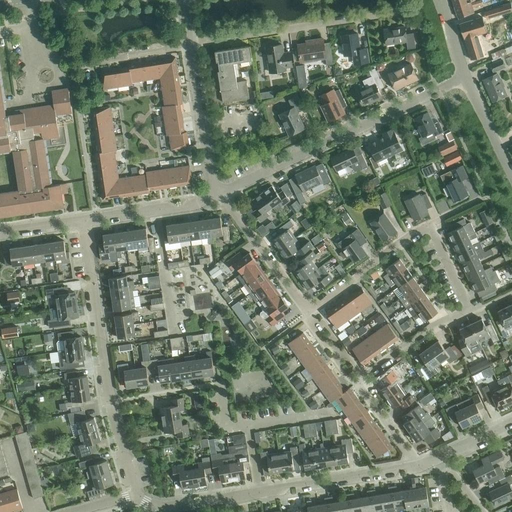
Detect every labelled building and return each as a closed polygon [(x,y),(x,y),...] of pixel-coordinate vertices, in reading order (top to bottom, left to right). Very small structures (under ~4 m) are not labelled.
[(472,7),(483,4),(482,0),(478,0),(476,1),(476,0),(452,0),(454,7),(458,17),(468,14),(474,12),(472,7)] [(503,7),(506,13),(511,11),(511,7),(511,2),(503,4),(503,7)] [(503,7),(484,13),(487,19),(506,13),(503,7)] [(483,17),(460,24),(464,38),(478,34),(487,31),(483,17)] [(384,29),(386,45),(406,42),(407,49),(415,48),(413,33),(406,34),(405,26),(384,29)] [(355,54),(357,64),(362,63),(369,62),(367,48),(360,49),(358,33),(341,36),(344,56),(355,54)] [(483,35),(471,39),(478,61),(489,57),(483,35)] [(311,43),(298,45),(300,62),(325,58),(326,65),(333,64),(330,42),(324,43),(323,38),(321,39),(311,40),(311,43)] [(285,70),(285,67),(292,66),(290,53),(283,54),(281,45),(266,47),(270,72),(285,70)] [(219,71),(218,71),(223,102),(249,98),(247,80),(237,82),(234,63),(253,60),(250,46),(215,51),(216,62),(218,62),(219,71)] [(491,54),(493,59),(510,52),(508,47),(491,54)] [(408,54),(407,57),(409,62),(411,63),(414,62),(415,60),(413,54),(411,53),(408,54)] [(159,63),(160,78),(178,74),(175,57),(168,58),(168,62),(159,63)] [(490,64),(493,72),(506,67),(502,59),(490,64)] [(147,80),(160,78),(159,63),(158,60),(144,62),(147,80)] [(132,82),(147,80),(144,62),(129,64),(129,66),(132,82)] [(388,74),(396,89),(408,83),(418,79),(411,63),(388,74)] [(133,85),(132,82),(129,66),(129,67),(116,69),(118,87),(133,85)] [(367,88),(357,93),(362,105),(381,96),(378,90),(384,87),(378,74),(375,68),(369,71),(372,77),(363,81),(367,88)] [(104,89),(118,87),(116,69),(101,71),(104,89)] [(483,79),(493,101),(507,95),(497,73),(495,75),(483,79)] [(178,74),(160,78),(162,91),(180,89),(178,74)] [(306,76),(297,77),(299,89),(307,86),(306,76)] [(0,151),(13,149),(19,190),(51,186),(44,139),(59,137),(56,115),(72,113),(68,88),(52,91),(54,105),(15,111),(16,115),(6,116),(0,77),(0,151)] [(162,91),(165,106),(180,104),(182,103),(180,89),(162,91)] [(320,106),(328,121),(339,116),(338,113),(344,111),(342,108),(347,106),(343,98),(339,89),(335,91),(334,89),(320,96),(324,104),(320,106)] [(297,113),(304,109),(297,95),(288,100),(292,108),(280,114),(290,135),(304,128),(297,113)] [(162,106),(164,120),(182,118),(180,104),(165,106),(162,106)] [(92,110),(94,124),(112,122),(110,107),(92,110)] [(428,112),(414,119),(422,137),(419,138),(422,145),(436,139),(435,136),(444,132),(439,121),(433,124),(428,112)] [(167,135),(169,135),(184,132),(182,118),(164,120),(167,135)] [(94,124),(97,138),(114,135),(112,122),(94,124)] [(373,153),(377,161),(402,149),(392,129),(383,133),(385,138),(380,140),(379,138),(369,143),(373,153)] [(184,132),(169,135),(171,149),(189,147),(187,132),(185,132),(184,132)] [(97,138),(99,152),(114,151),(117,150),(114,135),(97,138)] [(439,147),(443,154),(457,148),(453,140),(439,147)] [(331,158),(337,171),(358,161),(362,169),(368,167),(362,153),(356,156),(352,148),(331,158)] [(96,153),(98,167),(116,164),(114,151),(99,152),(96,153)] [(445,158),(448,165),(462,159),(458,151),(445,158)] [(315,165),(295,175),(303,192),(312,188),(315,194),(325,189),(324,185),(331,181),(322,163),(316,166),(315,165)] [(98,167),(100,181),(118,179),(116,164),(98,167)] [(189,166),(176,168),(178,185),(192,183),(189,166)] [(453,176),(443,181),(444,184),(445,183),(454,201),(468,195),(461,180),(467,177),(462,166),(450,171),(453,176)] [(176,168),(161,170),(163,188),(178,185),(176,168)] [(146,172),(146,174),(149,190),(163,188),(161,170),(146,172)] [(146,174),(133,176),(136,194),(150,192),(149,191),(149,190),(146,174)] [(133,176),(118,179),(120,193),(120,197),(136,194),(133,176)] [(379,184),(377,178),(371,181),(373,187),(379,184)] [(118,179),(100,181),(103,199),(111,198),(110,194),(120,193),(118,179)] [(0,216),(5,216),(5,217),(17,215),(17,214),(56,208),(58,210),(61,206),(61,207),(62,206),(63,207),(65,204),(63,202),(62,194),(68,193),(66,183),(51,186),(19,190),(0,192),(0,216)] [(272,186),(262,193),(272,207),(276,212),(282,208),(281,207),(290,200),(288,197),(293,193),(286,183),(280,187),(283,190),(278,194),(272,186)] [(302,192),(296,195),(300,205),(306,202),(302,192)] [(272,207),(262,193),(253,200),(259,208),(254,212),(261,221),(270,215),(267,211),(272,207)] [(378,196),(383,208),(391,205),(385,193),(378,196)] [(405,201),(414,220),(429,213),(427,209),(432,206),(426,193),(420,196),(419,194),(405,201)] [(290,207),(296,215),(303,209),(297,201),(290,207)] [(353,221),(347,213),(341,217),(347,225),(353,221)] [(371,222),(384,240),(397,231),(384,213),(371,222)] [(210,219),(212,236),(223,234),(224,242),(225,242),(225,244),(229,243),(229,241),(230,241),(228,226),(222,227),(220,217),(210,219)] [(489,217),(484,220),(487,226),(492,223),(489,217)] [(306,218),(301,222),(306,229),(311,226),(306,218)] [(447,233),(452,243),(475,232),(470,222),(466,224),(464,218),(446,227),(449,232),(447,233)] [(213,243),(212,236),(210,219),(199,220),(201,238),(208,237),(209,244),(213,243)] [(191,239),(201,238),(199,220),(188,222),(191,239)] [(272,241),(278,250),(295,238),(289,229),(294,225),(290,220),(280,227),(284,232),(272,241)] [(180,241),(191,239),(188,222),(177,224),(180,241)] [(168,237),(164,238),(165,243),(169,243),(180,241),(177,224),(167,225),(168,237)] [(262,224),(257,228),(261,235),(267,231),(262,224)] [(146,228),(135,230),(138,247),(148,246),(150,253),(155,252),(153,237),(148,238),(146,228)] [(347,234),(336,242),(341,250),(342,251),(340,253),(343,258),(346,256),(347,258),(350,256),(354,261),(366,253),(359,244),(365,240),(358,229),(348,236),(347,234)] [(135,230),(124,231),(127,249),(138,247),(135,230)] [(124,231),(114,233),(118,261),(118,258),(122,257),(121,250),(127,249),(124,231)] [(452,243),(456,253),(472,245),(470,240),(477,237),(475,232),(452,243)] [(118,261),(114,233),(103,235),(104,244),(99,245),(101,260),(108,259),(108,258),(110,258),(111,260),(112,261),(118,261)] [(295,238),(278,250),(285,259),(297,250),(300,255),(313,246),(309,241),(302,247),(295,238)] [(64,241),(53,242),(56,259),(62,258),(62,263),(70,262),(70,261),(69,252),(66,253),(64,241)] [(53,242),(42,244),(45,261),(46,266),(51,266),(50,260),(56,259),(53,242)] [(323,242),(317,246),(320,252),(326,247),(323,242)] [(472,245),(456,253),(461,263),(477,255),(481,253),(482,253),(484,252),(482,247),(480,242),(472,245)] [(32,245),(34,262),(41,261),(41,267),(46,266),(45,261),(42,244),(32,245)] [(23,264),(34,262),(32,245),(21,247),(23,264)] [(13,266),(23,264),(21,247),(10,249),(10,251),(3,252),(5,266),(12,264),(13,266)] [(294,272),(301,281),(318,269),(311,260),(316,256),(313,251),(302,258),(306,263),(294,272)] [(237,267),(241,273),(256,262),(252,255),(249,252),(240,259),(237,254),(226,262),(232,270),(237,267)] [(477,255),(461,263),(465,272),(482,265),(479,260),(484,258),(481,253),(477,255)] [(383,276),(387,281),(392,278),(406,267),(400,258),(385,269),(388,273),(383,276)] [(241,273),(247,282),(263,271),(259,266),(259,267),(256,263),(257,262),(256,262),(241,273)] [(318,269),(301,281),(307,290),(314,285),(318,290),(333,279),(326,269),(323,265),(318,269)] [(465,272),(470,282),(495,270),(492,271),(490,267),(484,270),(482,265),(465,272)] [(216,267),(209,272),(213,278),(220,273),(216,267)] [(396,283),(398,287),(413,276),(406,267),(392,278),(387,281),(391,286),(396,283)] [(495,270),(470,282),(475,292),(477,291),(480,298),(482,297),(495,291),(497,289),(494,282),(500,280),(495,270)] [(250,293),(268,280),(265,276),(266,275),(263,271),(247,282),(244,284),(250,293)] [(59,280),(58,275),(57,272),(50,273),(51,282),(59,280)] [(109,278),(111,289),(134,285),(133,280),(127,281),(126,275),(109,278)] [(393,290),(400,299),(405,295),(419,285),(413,276),(398,287),(393,290)] [(268,280),(250,293),(254,298),(257,302),(275,288),(272,284),(271,284),(268,280)] [(111,289),(112,299),(133,296),(132,290),(135,290),(134,285),(111,289)] [(400,299),(406,308),(411,304),(425,294),(419,285),(405,295),(400,299)] [(67,287),(46,290),(47,297),(55,296),(57,307),(77,304),(75,292),(68,293),(67,287)] [(261,312),(282,297),(281,297),(278,293),(279,293),(275,288),(257,302),(263,310),(261,312)] [(362,288),(350,296),(361,311),(372,303),(362,288)] [(198,302),(212,303),(213,290),(199,289),(198,302)] [(7,293),(9,303),(20,301),(19,291),(7,293)] [(495,291),(482,297),(483,300),(497,294),(495,291)] [(406,308),(412,316),(417,313),(431,302),(425,294),(411,304),(406,308)] [(133,296),(112,299),(114,310),(135,307),(133,296)] [(350,296),(338,305),(349,319),(361,311),(350,296)] [(282,297),(261,312),(260,315),(263,318),(265,318),(267,317),(272,325),(283,318),(279,313),(289,306),(282,297)] [(417,313),(412,316),(418,324),(420,324),(424,322),(432,316),(436,313),(438,311),(431,302),(417,313)] [(163,303),(152,305),(150,305),(150,311),(164,309),(163,303)] [(51,320),(49,320),(50,328),(70,324),(69,318),(79,317),(77,304),(57,307),(50,308),(51,320)] [(349,319),(338,305),(326,313),(337,328),(349,319)] [(511,326),(511,312),(509,306),(498,311),(502,321),(497,323),(504,338),(509,335),(507,329),(511,326)] [(115,316),(116,327),(134,324),(133,317),(139,316),(138,312),(131,313),(115,316)] [(382,314),(375,319),(379,325),(386,320),(382,314)] [(482,319),(471,324),(479,342),(490,337),(493,343),(499,340),(492,326),(486,328),(482,319)] [(134,324),(116,327),(118,338),(142,334),(141,330),(135,331),(134,324)] [(388,324),(376,332),(387,346),(398,338),(388,324)] [(479,342),(471,324),(459,329),(464,339),(459,341),(466,356),(471,353),(468,347),(479,342)] [(346,330),(350,334),(356,330),(352,325),(346,330)] [(17,326),(2,329),(3,338),(19,335),(17,326)] [(363,326),(357,331),(360,336),(367,331),(364,327),(363,326)] [(154,332),(154,338),(168,335),(167,330),(154,332)] [(58,341),(57,343),(58,352),(83,348),(82,337),(74,338),(74,331),(59,333),(60,341),(58,341)] [(288,343),(297,355),(312,345),(303,332),(291,341),(288,343)] [(376,332),(364,340),(375,355),(387,346),(376,332)] [(348,338),(342,342),(346,347),(352,343),(348,338)] [(375,355),(364,340),(352,349),(359,359),(363,364),(375,355)] [(438,340),(429,347),(440,363),(446,359),(449,363),(458,357),(461,355),(455,344),(451,347),(450,346),(445,349),(438,340)] [(148,343),(141,344),(142,354),(149,353),(148,343)] [(278,345),(272,349),(275,354),(281,351),(278,345)] [(297,355),(306,367),(321,358),(312,345),(297,355)] [(440,363),(429,347),(419,354),(426,363),(421,366),(429,378),(438,372),(434,367),(440,363)] [(58,352),(56,352),(59,369),(79,366),(78,360),(85,359),(83,348),(58,352)] [(505,350),(499,352),(502,358),(508,356),(505,350)] [(194,355),(189,356),(193,377),(204,376),(201,359),(195,360),(194,355)] [(185,361),(180,362),(182,379),(193,377),(189,356),(185,356),(185,361)] [(212,357),(201,359),(204,376),(214,374),(212,357)] [(174,358),(168,359),(169,364),(171,381),(182,379),(180,362),(174,363),(174,358)] [(306,367),(314,378),(330,370),(321,358),(306,367)] [(157,359),(151,360),(153,373),(159,372),(161,382),(171,381),(169,364),(168,359),(157,360),(157,359)] [(142,367),(135,368),(138,386),(149,384),(147,374),(153,373),(151,360),(148,360),(141,361),(142,367)] [(138,386),(135,368),(128,369),(128,363),(117,365),(119,379),(125,378),(127,387),(138,386)] [(477,363),(468,368),(472,374),(481,370),(477,363)] [(286,364),(281,367),(285,372),(290,369),(286,364)] [(17,367),(19,376),(30,374),(29,365),(17,367)] [(314,378),(322,390),(338,381),(330,370),(314,378)] [(69,378),(71,390),(89,387),(87,376),(78,377),(77,371),(64,373),(65,379),(69,378)] [(380,390),(386,399),(402,388),(396,380),(398,376),(395,371),(385,378),(389,383),(380,390)] [(506,384),(500,387),(509,406),(511,404),(511,373),(511,374),(507,376),(508,378),(504,380),(506,384)] [(299,378),(293,383),(298,389),(304,384),(299,378)] [(335,399),(345,391),(338,381),(322,390),(331,402),(335,399)] [(34,382),(24,383),(25,391),(35,390),(34,382)] [(509,406),(500,387),(490,392),(487,386),(482,388),(487,400),(489,404),(495,402),(499,410),(509,406)] [(89,387),(71,390),(72,402),(66,403),(66,409),(82,406),(81,401),(91,399),(89,387)] [(335,399),(344,410),(358,400),(349,388),(345,391),(335,399)] [(402,388),(386,399),(393,408),(402,402),(405,406),(415,400),(411,394),(408,396),(402,388)] [(431,393),(420,400),(424,406),(435,398),(431,393)] [(462,401),(465,407),(472,423),(483,418),(478,409),(484,407),(478,394),(468,398),(462,401)] [(161,408),(163,420),(181,417),(180,410),(185,409),(183,398),(171,400),(172,406),(161,408)] [(315,400),(309,404),(313,409),(319,405),(315,400)] [(344,410),(352,423),(367,412),(358,400),(344,410)] [(472,423),(465,407),(459,410),(456,404),(445,409),(452,422),(458,419),(462,427),(472,423)] [(403,423),(410,432),(432,417),(429,413),(427,413),(426,414),(419,405),(409,412),(413,417),(403,423)] [(76,423),(80,435),(98,429),(94,418),(87,420),(86,417),(84,418),(83,415),(82,411),(68,414),(69,419),(71,425),(76,423)] [(352,423),(360,434),(375,423),(367,412),(352,423)] [(181,417),(163,420),(165,433),(177,431),(178,437),(189,435),(187,424),(182,425),(181,417)] [(432,417),(410,432),(417,441),(423,437),(428,444),(441,435),(432,423),(434,423),(435,421),(432,417)] [(336,419),(330,420),(333,434),(339,433),(336,419)] [(333,434),(330,420),(325,421),(327,435),(333,434)] [(360,434),(369,445),(383,435),(375,423),(360,434)] [(311,437),(309,424),(303,425),(305,438),(311,437)] [(24,432),(22,425),(15,427),(17,434),(24,432)] [(98,429),(80,435),(82,444),(74,446),(75,448),(74,450),(75,454),(76,455),(77,457),(91,453),(97,451),(94,443),(101,441),(98,429)] [(15,435),(17,441),(28,437),(27,431),(15,435)] [(245,434),(233,436),(234,444),(246,442),(245,434)] [(383,435),(369,445),(377,457),(392,446),(383,435)] [(17,441),(19,446),(30,443),(28,437),(17,441)] [(342,445),(335,446),(338,465),(342,465),(343,464),(343,463),(348,462),(347,453),(353,452),(351,438),(341,440),(342,445)] [(19,446),(20,452),(32,449),(30,443),(19,446)] [(316,469),(313,449),(306,450),(304,443),(299,444),(300,451),(302,451),(305,469),(311,468),(311,469),(312,470),(316,469)] [(321,448),(313,449),(316,469),(321,468),(321,467),(321,466),(327,465),(324,448),(323,443),(321,443),(320,444),(321,448)] [(291,451),(279,453),(282,471),(289,470),(290,471),(300,470),(297,446),(290,448),(291,451)] [(335,446),(324,448),(327,465),(332,464),(332,465),(333,466),(338,465),(335,446)] [(20,452),(22,458),(33,454),(32,449),(20,452)] [(236,453),(229,454),(234,480),(246,478),(244,467),(250,466),(248,454),(247,449),(238,450),(236,453)] [(479,482),(491,477),(493,483),(499,480),(505,477),(500,466),(494,469),(492,464),(504,459),(500,450),(482,459),(484,465),(473,470),(479,482)] [(282,471),(279,453),(268,455),(267,451),(260,452),(264,475),(274,474),(275,472),(282,471)] [(234,480),(229,454),(222,455),(220,453),(211,454),(214,472),(219,471),(221,482),(234,480)] [(22,458),(24,464),(35,460),(33,454),(22,458)] [(199,468),(192,469),(195,487),(207,484),(205,474),(212,472),(210,461),(209,457),(202,458),(203,462),(198,463),(199,468)] [(91,471),(93,477),(110,472),(107,461),(94,464),(92,459),(79,463),(81,468),(86,467),(88,472),(91,471)] [(24,464),(25,469),(37,466),(35,460),(24,464)] [(60,465),(52,467),(55,476),(63,473),(60,465)] [(195,487),(192,469),(185,470),(184,465),(172,467),(174,479),(180,478),(182,489),(195,487)] [(25,469),(27,475),(38,472),(37,466),(25,469)] [(27,475),(28,481),(40,478),(38,472),(27,475)] [(110,472),(93,477),(95,483),(92,484),(93,489),(87,491),(89,497),(102,493),(101,487),(113,484),(110,472)] [(499,480),(502,486),(490,492),(496,505),(511,497),(511,489),(509,485),(511,483),(511,477),(511,475),(499,480)] [(28,481),(30,487),(36,485),(42,483),(40,478),(28,481)] [(42,483),(36,485),(39,497),(45,495),(44,492),(42,483)] [(36,485),(30,487),(33,498),(39,497),(36,485)] [(389,493),(383,494),(385,511),(389,511),(396,511),(392,486),(388,487),(389,493)] [(396,486),(392,486),(396,511),(407,509),(404,490),(397,491),(396,486)] [(426,487),(415,488),(419,507),(429,505),(426,487)] [(415,488),(404,490),(407,509),(419,507),(415,488)] [(17,489),(3,493),(8,511),(13,511),(14,511),(23,508),(17,489)] [(375,489),(371,490),(375,511),(385,511),(383,494),(376,495),(375,489)] [(368,496),(361,497),(364,511),(375,511),(371,490),(367,491),(368,496)] [(8,511),(3,493),(0,493),(0,511),(8,511)] [(354,493),(350,494),(352,511),(364,511),(361,497),(355,499),(354,493)] [(347,500),(340,501),(341,511),(352,511),(350,494),(346,494),(347,500)] [(325,504),(319,505),(320,511),(330,511),(328,497),(324,498),(325,504)] [(332,497),(328,497),(330,511),(341,511),(340,501),(333,502),(332,497)] [(320,511),(319,505),(312,506),(311,500),(307,501),(308,511),(320,511)]
